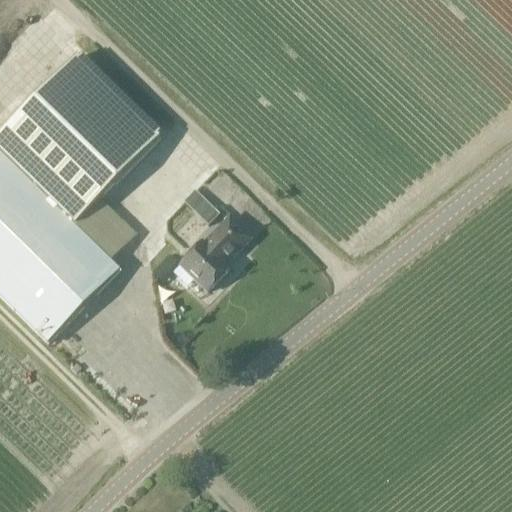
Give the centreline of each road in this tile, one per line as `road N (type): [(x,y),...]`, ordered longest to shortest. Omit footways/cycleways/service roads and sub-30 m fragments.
road 1 (tertiary): [(93,511),(149,457),(511,163)]
road 2 (track): [(357,290),(54,0)]
road 3 (track): [(0,313),(149,457)]
